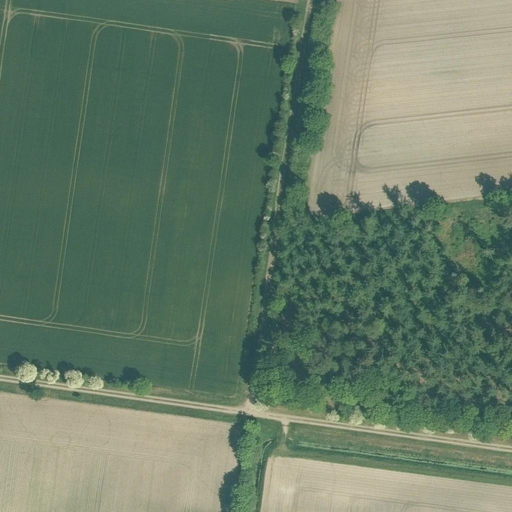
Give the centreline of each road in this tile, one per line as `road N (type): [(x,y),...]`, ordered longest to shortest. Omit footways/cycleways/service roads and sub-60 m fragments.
road 1 (unclassified): [(511,445),(0,374)]
road 2 (track): [(249,409),(311,0)]
